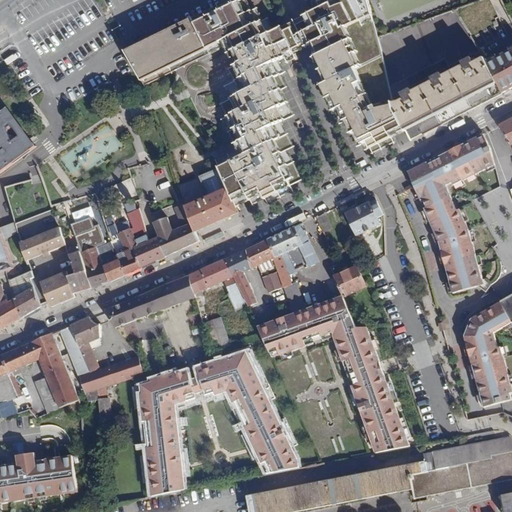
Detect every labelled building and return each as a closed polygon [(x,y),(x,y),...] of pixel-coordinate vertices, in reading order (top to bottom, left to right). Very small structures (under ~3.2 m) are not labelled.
[(228,0),(192,18),(125,52),(143,82),(207,50),(232,38),(244,62),(241,64),(253,89),(241,95),(247,108),(237,113),(243,125),(240,127),(252,152),(226,164),(219,168),(219,169),(237,207),(244,203),(250,201),(252,206),(265,200),(267,205),(295,192),(292,186),(302,181),(288,151),(294,148),(282,122),(294,116),(282,91),(287,89),(280,76),(283,74),(285,73),(279,61),(287,57),(285,53),(296,48),(301,46),(310,42),(330,83),(323,86),(330,98),(333,96),(340,109),(345,107),(364,144),(376,138),(381,147),(401,136),(398,130),(404,127),(395,110),(393,102),(390,86),(383,55),(378,38),(367,0),(341,0),(336,2),(335,0),(308,0),(314,12),(299,20),(293,22),(285,26),(261,38),(255,26),(252,27),(240,2),(239,0),(228,0)] [(383,55),(390,86),(445,58),(449,66),(481,50),(474,36),(468,38),(457,9),(389,34),(378,38),(383,55)] [(503,93),(492,72),(485,58),(475,63),(473,58),(463,63),(464,66),(443,76),(442,74),(432,79),(434,81),(413,92),(411,90),(402,95),(403,97),(423,135),(503,93)] [(511,62),(492,72),(503,93),(511,88),(511,62)] [(395,110),(404,127),(411,141),(423,135),(403,97),(393,102),(395,110)] [(0,174),(28,154),(37,147),(34,144),(29,146),(3,112),(0,114),(0,273),(13,269),(13,264),(5,242),(1,230),(0,226),(0,174)] [(511,120),(501,126),(511,143),(511,120)] [(421,167),(409,173),(439,242),(453,294),(477,287),(476,282),(483,280),(470,231),(460,210),(457,211),(446,186),(453,183),(454,186),(495,165),(491,149),(484,135),(481,137),(446,155),(421,167)] [(186,207),(195,232),(239,212),(237,207),(219,169),(199,178),(208,197),(186,207)] [(127,211),(136,209),(134,200),(125,201),(127,211)] [(384,216),(377,201),(348,215),(359,235),(380,225),(378,220),(384,216)] [(153,224),(158,238),(166,257),(199,241),(195,232),(186,207),(185,203),(175,207),(182,227),(173,231),(167,218),(153,224)] [(112,218),(119,215),(121,213),(119,207),(105,213),(107,219),(112,218)] [(133,231),(146,227),(139,208),(127,212),(133,231)] [(326,214),(317,218),(319,222),(326,237),(333,234),(331,230),(332,229),(326,214)] [(103,283),(109,281),(97,247),(93,249),(88,250),(87,245),(84,246),(78,229),(80,228),(75,215),(68,218),(80,252),(81,252),(81,253),(92,288),(103,285),(103,283)] [(126,231),(119,215),(112,218),(120,234),(126,231)] [(113,237),(120,234),(112,218),(107,219),(105,220),(113,237)] [(18,233),(15,224),(1,230),(5,242),(18,233)] [(302,226),(268,241),(276,258),(274,259),(282,284),(293,315),(306,310),(296,282),(292,284),(289,276),(299,271),(298,269),(291,253),(294,251),(302,268),(308,265),(309,267),(319,262),(302,226)] [(32,248),(35,258),(44,254),(45,256),(51,254),(50,251),(66,244),(60,228),(27,241),(23,231),(18,233),(23,250),(32,248)] [(134,248),(142,268),(158,260),(149,242),(137,247),(130,230),(126,231),(120,234),(128,251),(134,248)] [(89,237),(93,249),(97,247),(102,246),(99,235),(93,238),(92,236),(89,237)] [(149,242),(158,260),(166,257),(158,238),(149,242)] [(276,258),(268,241),(247,251),(252,269),(266,263),(275,286),(282,284),(274,259),(276,258)] [(110,283),(125,276),(118,255),(111,242),(102,246),(97,247),(109,281),(110,283)] [(29,260),(35,258),(32,248),(23,250),(28,266),(30,266),(32,273),(9,282),(15,300),(23,317),(41,306),(34,289),(31,280),(35,278),(34,275),(32,270),(31,268),(30,265),(29,260)] [(125,276),(142,268),(134,248),(128,251),(129,257),(125,258),(123,253),(118,255),(125,276)] [(75,297),(74,294),(69,277),(77,275),(70,255),(67,249),(59,252),(68,273),(44,284),(52,307),(75,297)] [(227,260),(240,287),(245,285),(240,274),(245,272),(252,269),(247,251),(240,254),(227,260)] [(291,253),(298,269),(302,268),(294,251),(291,253)] [(69,277),(74,294),(92,288),(81,253),(81,252),(80,252),(70,255),(77,275),(69,277)] [(248,305),(240,287),(227,260),(190,277),(196,298),(204,324),(207,323),(217,351),(231,345),(220,318),(210,322),(203,292),(226,282),(232,293),(229,294),(237,310),(248,305)] [(366,287),(358,268),(335,277),(344,297),(366,287)] [(245,285),(246,285),(250,283),(245,272),(240,274),(245,285)] [(177,305),(196,298),(190,277),(172,285),(164,288),(171,307),(177,305)] [(491,285),(483,280),(485,285),(479,287),(486,292),(491,285)] [(23,317),(15,300),(9,303),(8,300),(5,301),(1,285),(0,285),(0,317),(4,329),(23,317)] [(254,303),(246,285),(245,285),(240,287),(248,305),(254,303)] [(156,291),(163,310),(171,307),(164,288),(156,291)] [(163,310),(156,291),(114,309),(114,311),(114,313),(114,316),(113,318),(112,320),(111,322),(122,335),(125,333),(120,326),(163,310)] [(377,454),(404,449),(368,327),(358,328),(344,297),(306,310),(293,315),(258,327),(273,359),(340,335),(377,454)] [(465,336),(484,407),(502,403),(511,399),(510,393),(511,392),(511,386),(501,347),(498,348),(494,333),(511,323),(511,321),(501,303),(472,319),(465,336)] [(98,387),(99,399),(102,430),(113,429),(112,398),(107,399),(106,387),(113,385),(119,384),(127,381),(144,376),(138,358),(100,371),(94,356),(91,350),(100,347),(101,346),(101,325),(100,325),(98,325),(96,324),(94,322),(93,320),(91,319),(72,327),(98,387)] [(89,401),(99,399),(98,387),(72,327),(61,332),(79,378),(81,377),(89,401)] [(79,402),(52,335),(35,343),(42,359),(49,378),(62,408),(79,402)] [(42,359),(35,343),(26,347),(32,363),(42,359)] [(27,365),(32,363),(26,347),(0,357),(0,410),(5,420),(17,414),(12,400),(22,397),(14,377),(28,371),(27,365)] [(100,347),(91,350),(94,356),(100,353),(100,347)] [(273,474),(300,469),(298,461),(247,353),(234,357),(235,360),(231,362),(230,359),(222,361),(223,365),(218,367),(217,363),(198,369),(201,379),(205,392),(206,396),(215,393),(216,396),(228,392),(234,405),(237,404),(249,428),(246,429),(254,448),(258,446),(261,451),(257,453),(263,465),(267,463),(273,474)] [(153,498),(187,491),(184,471),(180,471),(179,466),(183,465),(176,406),(197,399),(196,395),(192,382),(189,372),(177,375),(176,373),(169,375),(170,380),(165,381),(164,377),(152,381),(153,383),(143,386),(144,396),(141,397),(144,424),(147,423),(151,450),(147,450),(153,498)] [(37,383),(49,413),(62,408),(49,378),(37,383)] [(201,379),(192,382),(196,395),(205,392),(201,379)] [(511,452),(510,453),(507,439),(425,455),(427,463),(394,469),(399,493),(412,491),(414,499),(511,480),(511,452)] [(0,511),(0,497),(76,487),(72,455),(36,460),(35,452),(18,454),(19,461),(0,463),(0,511)] [(267,463),(263,465),(267,475),(273,474),(267,463)] [(369,474),(360,476),(365,500),(399,493),(394,469),(369,474)] [(365,500),(360,476),(304,487),(308,511),(365,500)] [(273,511),(301,511),(308,511),(304,487),(270,493),(273,511)] [(273,511),(270,493),(248,497),(250,511),(273,511)] [(511,511),(511,494),(503,496),(506,511),(511,511)]
